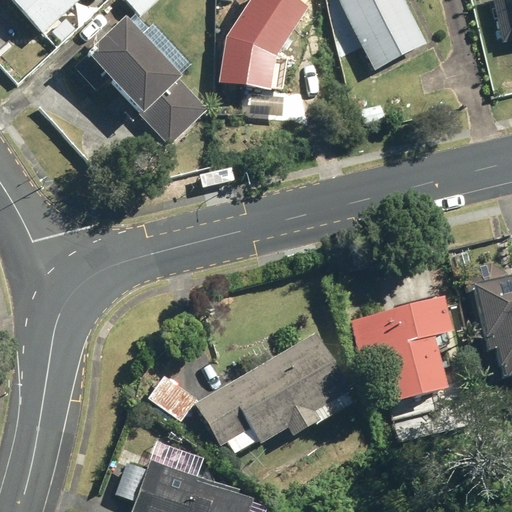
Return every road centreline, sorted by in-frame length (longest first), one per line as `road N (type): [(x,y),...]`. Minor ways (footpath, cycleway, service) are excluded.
road 1 (tertiary): [(511,162),(256,218),(120,260),(64,300)]
road 2 (tertiary): [(16,511),(64,300)]
road 3 (residential): [(64,300),(0,185)]
